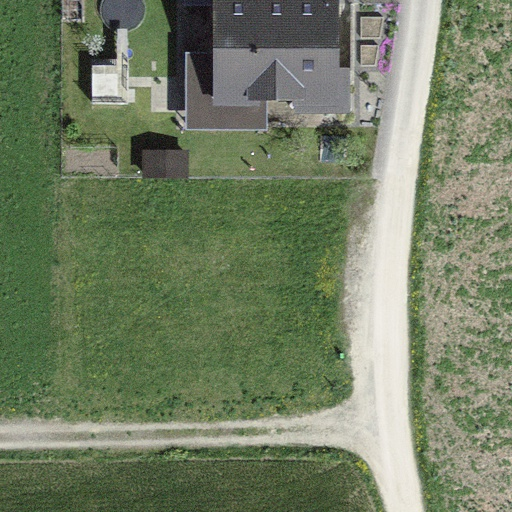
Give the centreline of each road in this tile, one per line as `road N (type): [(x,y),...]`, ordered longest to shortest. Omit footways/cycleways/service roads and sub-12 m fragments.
road 1 (residential): [(419,0),(366,359),(382,432)]
road 2 (track): [(382,432),(0,431)]
